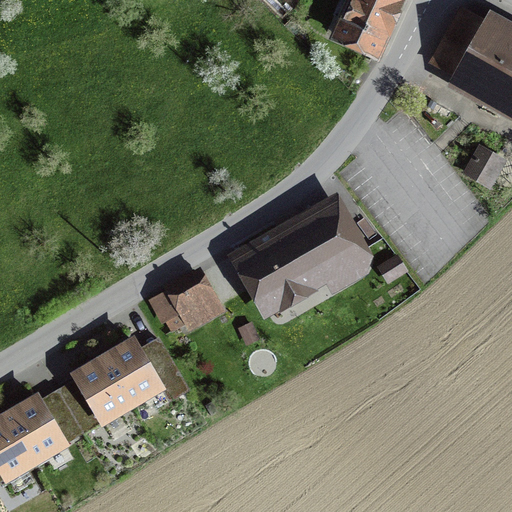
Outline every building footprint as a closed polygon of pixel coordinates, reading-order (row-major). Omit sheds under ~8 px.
[(348,0),(331,41),(380,63),(408,0),(348,0)] [(454,87),(511,120),(511,29),(491,17),(486,25),(464,13),(436,62),(461,76),(454,87)] [(466,177),(489,191),(504,166),(480,152),(466,177)] [(341,206),(246,260),(272,306),(367,252),(341,206)] [(399,259),(383,267),(388,278),(405,270),(399,259)] [(161,294),(187,337),(221,318),(195,274),(161,294)] [(161,390),(170,403),(191,390),(160,339),(139,352),(161,390)] [(100,425),(161,390),(139,352),(134,343),(120,351),(91,368),(73,378),(100,425)] [(0,468),(6,479),(65,443),(38,399),(24,407),(0,421),(0,468)]
